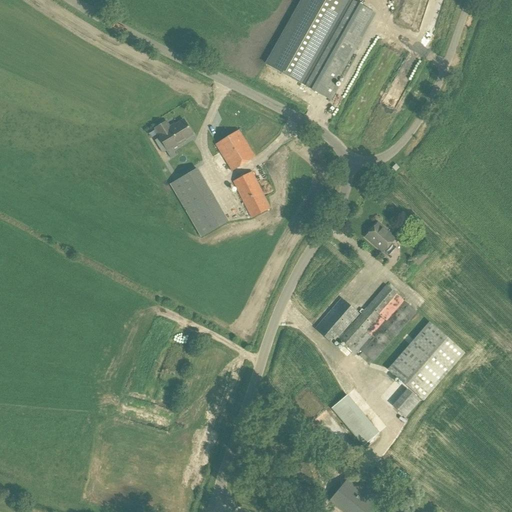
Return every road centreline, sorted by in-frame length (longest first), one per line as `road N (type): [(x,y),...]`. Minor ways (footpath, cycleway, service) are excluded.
road 1 (unclassified): [(211,502),(282,298),(340,204),(346,164)]
road 2 (unclassified): [(346,164),(325,132),(68,0)]
road 3 (unclassified): [(346,164),(384,157),(420,120),(470,0)]
